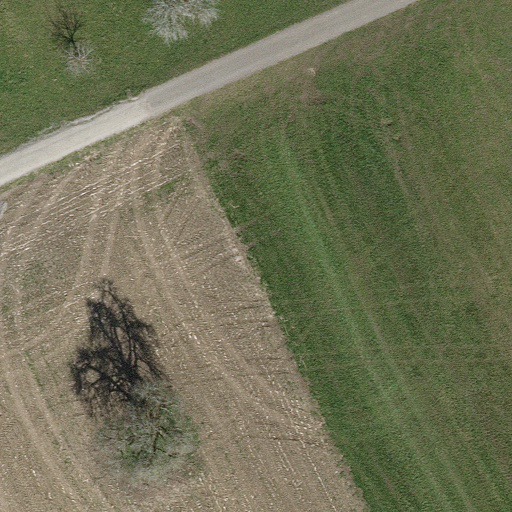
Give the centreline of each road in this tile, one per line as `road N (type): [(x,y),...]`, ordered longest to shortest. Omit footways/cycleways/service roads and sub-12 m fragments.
road 1 (residential): [(387,0),(138,109)]
road 2 (track): [(0,173),(138,109)]
